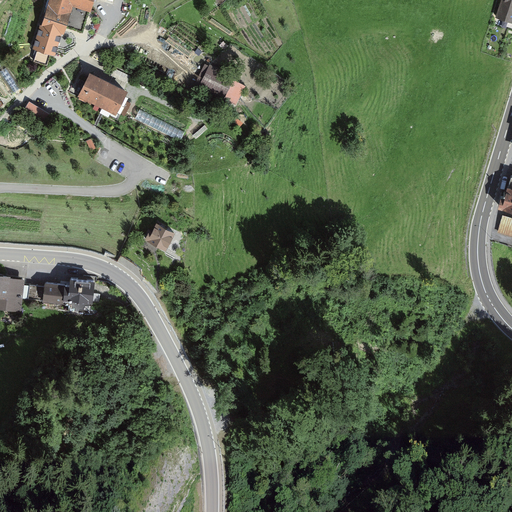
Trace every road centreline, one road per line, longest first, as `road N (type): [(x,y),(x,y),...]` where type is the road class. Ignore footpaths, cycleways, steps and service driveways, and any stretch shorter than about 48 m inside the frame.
road 1 (tertiary): [(0,254),(85,262),(129,285),(200,412),(212,511)]
road 2 (tertiary): [(511,117),(486,205),(479,266),(485,292),(511,328)]
road 3 (residential): [(0,188),(123,190),(138,164),(106,141)]
